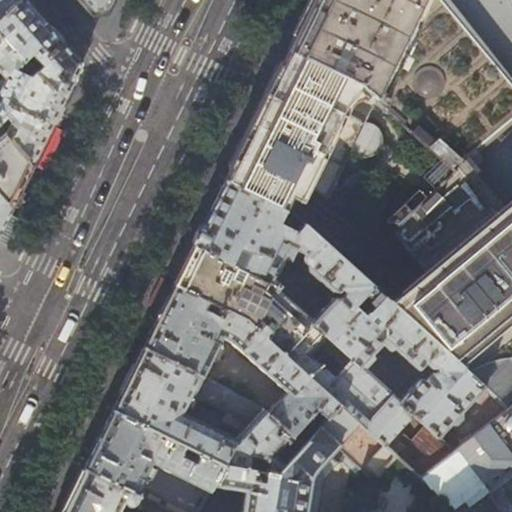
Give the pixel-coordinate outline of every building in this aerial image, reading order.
[(0,0),(0,17),(19,0),(0,0)] [(32,165),(42,144),(51,125),(78,72),(76,58),(24,0),(19,0),(0,17),(0,75),(3,79),(0,84),(0,130),(31,168),(32,165)] [(77,0),(91,15),(106,13),(112,0),(77,0)] [(359,87),(374,101),(377,103),(431,152),(453,172),(466,159),(464,156),(511,100),(511,85),(439,0),(312,0),(308,9),(287,51),(340,77),(359,87)] [(379,142),(378,135),(375,130),(370,126),(364,123),(377,103),(374,101),(359,87),(340,77),(287,51),(272,81),(249,128),(230,167),(223,181),(278,208),(283,210),(290,198),(296,200),(306,180),(328,190),(346,151),(349,154),(354,157),(359,158),(364,158),(367,157),(371,155),(375,151),(377,147),(379,142)] [(44,170),(63,131),(51,125),(42,144),(32,165),(44,170)] [(0,194),(11,207),(21,187),(31,168),(0,130),(0,194)] [(453,172),(431,152),(415,169),(436,188),(453,172)] [(392,236),(425,276),(392,306),(447,356),(483,388),(507,410),(511,406),(511,198),(507,204),(466,159),(453,172),(436,188),(412,212),(399,225),(400,227),(398,228),(392,236)] [(283,210),(278,208),(223,181),(216,197),(192,245),(263,281),(269,286),(289,250),(302,256),(302,258),(302,261),(304,263),(307,265),(306,270),(331,292),(330,300),(310,323),(329,341),(350,359),(358,367),(382,342),(388,347),(389,346),(416,370),(416,379),(396,401),(405,409),(423,426),(437,438),(483,388),(447,356),(392,306),(326,245),(294,215),(283,210)] [(0,194),(0,230),(1,228),(10,210),(11,207),(0,194)] [(0,243),(8,243),(21,215),(10,210),(1,228),(0,230),(0,243)] [(312,360),(329,341),(310,323),(269,286),(263,281),(192,245),(184,261),(173,284),(243,320),(339,406),(395,456),(419,478),(452,453),(437,438),(423,426),(408,441),(391,425),(405,409),(396,401),(358,367),(350,359),(332,379),(312,360)] [(173,284),(160,311),(142,347),(202,377),(210,361),(214,363),(217,362),(222,351),(221,347),(218,345),(222,338),(229,341),(286,393),(266,414),(301,446),(339,406),(243,320),(173,284)] [(202,377),(142,347),(126,379),(111,410),(221,464),(276,473),(301,446),(266,414),(262,410),(202,377)] [(339,406),(301,446),(276,473),(269,511),(304,511),(311,477),(311,474),(312,473),(314,471),(335,448),(342,454),(341,455),(357,470),(358,469),(371,481),(395,456),(339,406)] [(511,406),(507,410),(452,453),(419,478),(454,509),(456,511),(469,511),(460,498),(476,485),(481,491),(483,489),(482,488),(511,466),(511,406)] [(208,491),(221,464),(111,410),(98,438),(82,469),(143,498),(145,499),(147,493),(140,489),(152,464),(208,491)] [(456,511),(454,509),(419,478),(395,456),(371,481),(346,508),(345,511),(456,511)] [(269,511),(276,473),(221,464),(208,491),(201,503),(210,502),(217,488),(242,491),(238,511),(269,511)] [(138,508),(143,498),(82,469),(61,511),(116,511),(123,500),(123,503),(127,506),(136,511),(138,508)] [(172,511),(145,499),(143,498),(138,508),(150,511),(172,511)]
